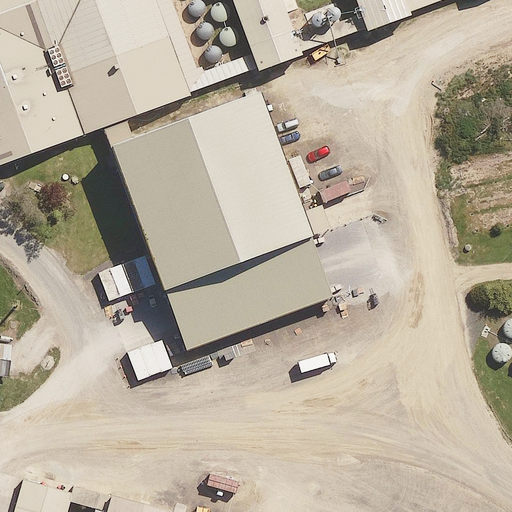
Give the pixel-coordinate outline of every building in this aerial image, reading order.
[(0,0),(0,169),(189,101),(151,0),(0,0)] [(220,0),(250,82),(295,66),(271,0),(220,0)] [(344,0),(360,43),(405,26),(395,0),(344,0)] [(103,158),(178,357),(321,304),(246,104),(103,158)] [(131,511),(93,502),(90,511),(131,511)]
